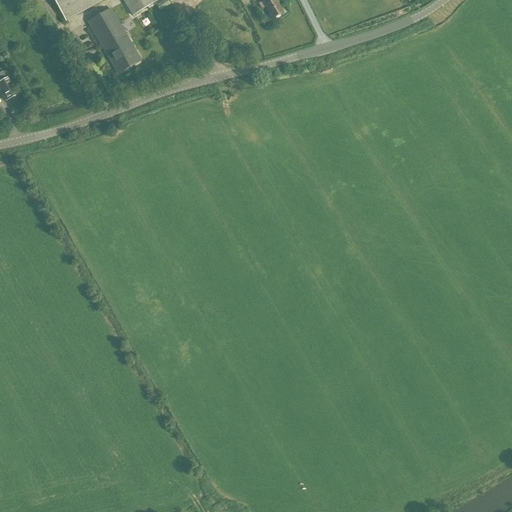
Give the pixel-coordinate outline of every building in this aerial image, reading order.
[(104,0),(53,0),(66,21),(104,0)] [(158,0),(122,0),(133,16),(158,0)] [(274,19),(284,13),(276,0),(268,0),(271,3),(266,6),(274,19)] [(118,74),(140,61),(110,9),(88,22),(118,74)] [(0,72),(0,77),(2,81),(0,81),(0,89),(6,100),(18,94),(5,70),(0,72)]
